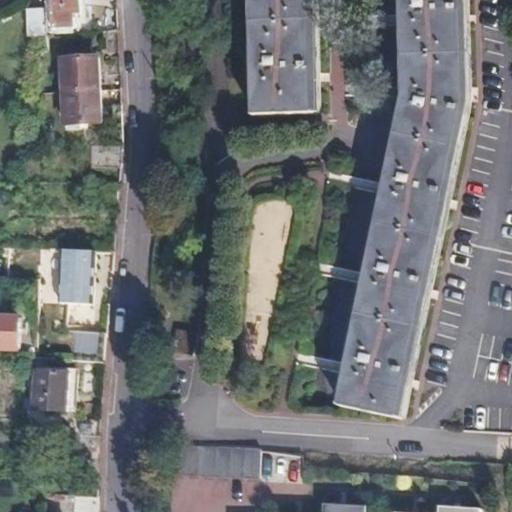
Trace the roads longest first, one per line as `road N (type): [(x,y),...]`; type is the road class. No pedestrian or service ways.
road 1 (residential): [(128,0),(138,148),(110,511)]
road 2 (unknown): [(215,429),(225,174)]
